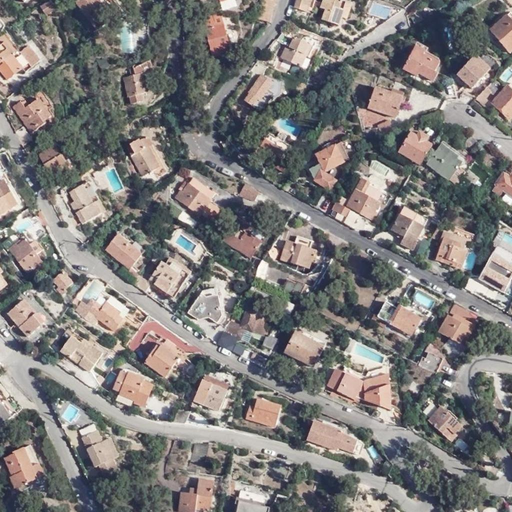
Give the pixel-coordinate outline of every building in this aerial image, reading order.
[(48,0),(42,0),(34,5),(40,14),(52,6),(48,0)] [(74,0),(87,18),(107,4),(114,12),(123,7),(118,0),(74,0)] [(296,0),(295,4),(308,8),(310,0),(296,0)] [(336,6),(337,0),(322,0),(321,5),(325,6),(322,17),(338,23),(340,16),(343,8),(341,8),(336,6)] [(348,0),(344,0),(341,8),(343,8),(340,16),(345,17),(350,1),(348,0)] [(198,10),(199,16),(208,14),(206,1),(198,10)] [(511,38),(511,9),(508,4),(487,22),(506,44),(511,38)] [(136,37),(147,37),(145,10),(134,11),(136,37)] [(224,42),(216,12),(208,14),(199,16),(208,50),(216,48),(215,44),(224,42)] [(284,39),(291,42),(294,43),(299,33),(289,29),(284,39)] [(419,60),(433,67),(439,54),(437,52),(438,50),(423,40),(424,37),(414,31),(402,54),(418,62),(419,60)] [(294,43),(291,42),(286,53),(311,63),(316,52),(309,50),(313,39),(299,33),(294,43)] [(12,50),(16,47),(12,40),(4,39),(0,41),(0,65),(7,75),(22,64),(12,50)] [(309,50),(316,52),(320,42),(313,39),(309,50)] [(25,40),(16,47),(26,62),(35,56),(25,40)] [(474,47),(455,66),(470,80),(488,61),(474,47)] [(124,102),(134,99),(134,92),(139,91),(135,71),(145,68),(143,58),(124,64),(126,73),(115,76),(119,94),(122,94),(124,102)] [(151,75),(159,82),(168,70),(160,64),(151,75)] [(250,84),(245,91),(252,97),(257,100),(268,93),(281,84),(282,73),(273,69),(271,72),(262,65),(249,83),(250,84)] [(511,104),(511,77),(509,75),(490,95),(507,111),(511,104)] [(365,99),(388,108),(397,87),(374,77),(365,99)] [(489,84),(485,80),(475,91),(472,93),(478,96),(489,84)] [(8,102),(29,127),(42,117),(40,114),(44,110),(41,107),(46,103),(37,91),(21,102),(16,96),(8,102)] [(369,115),(373,124),(386,119),(382,110),(369,115)] [(149,119),(144,121),(150,133),(155,131),(149,119)] [(150,133),(144,121),(133,126),(138,137),(135,139),(144,159),(164,149),(156,130),(155,131),(150,133)] [(420,154),(430,136),(425,133),(427,129),(420,124),(417,128),(409,123),(399,141),(420,154)] [(255,147),(278,160),(290,139),(268,126),(255,147)] [(461,141),(472,149),(481,138),(471,129),(461,141)] [(313,153),(318,163),(345,151),(337,132),(315,143),(317,150),(313,153)] [(424,154),(445,172),(447,171),(457,158),(458,157),(454,153),(456,151),(440,136),(424,154)] [(306,137),(302,144),(308,147),(312,140),(306,137)] [(51,175),(66,166),(51,138),(35,146),(51,175)] [(457,158),(447,171),(453,176),(463,163),(457,158)] [(491,182),(499,188),(503,183),(511,188),(511,168),(504,164),(491,182)] [(344,196),(372,210),(378,201),(374,199),(379,191),(363,184),(369,172),(360,167),(354,179),(344,196)] [(175,192),(197,205),(199,204),(211,211),(218,198),(207,191),(210,185),(188,172),(182,183),(181,182),(175,192)] [(90,188),(102,207),(106,204),(88,174),(80,179),(87,189),(90,188)] [(77,199),(71,202),(82,219),(102,207),(90,188),(87,189),(80,179),(68,186),(73,194),(77,199)] [(2,189),(0,186),(0,206),(14,197),(7,186),(2,189)] [(336,193),(335,192),(334,193),(331,200),(345,207),(349,200),(341,195),(344,189),(339,186),(336,193)] [(403,199),(401,203),(425,217),(428,212),(403,199)] [(34,204),(29,207),(27,203),(12,213),(23,227),(19,230),(16,232),(15,233),(13,231),(6,237),(25,261),(40,250),(34,243),(40,238),(33,228),(27,233),(26,231),(32,227),(42,220),(34,204)] [(425,217),(401,203),(391,222),(402,228),(399,234),(412,241),(425,217)] [(497,209),(508,215),(510,211),(501,204),(497,209)] [(438,216),(441,211),(436,208),(432,213),(438,216)] [(214,234),(247,254),(257,238),(243,229),(246,223),(231,214),(222,228),(218,226),(214,234)] [(462,243),(465,234),(435,222),(429,231),(440,236),(442,231),(460,237),(459,242),(462,243)] [(122,223),(119,226),(141,244),(144,241),(122,223)] [(141,244),(119,226),(108,241),(124,253),(121,256),(126,260),(128,257),(131,257),(141,244)] [(278,250),(305,260),(309,253),(311,254),(316,244),(308,241),(310,233),(295,228),(292,235),(284,233),(278,250)] [(455,257),(461,259),(466,244),(462,243),(459,242),(460,237),(442,231),(440,236),(434,253),(453,260),(455,257)] [(277,243),(270,238),(266,244),(271,252),(277,243)] [(493,292),(505,299),(509,291),(504,288),(511,270),(511,269),(511,266),(511,250),(496,242),(489,256),(487,255),(477,274),(497,284),(493,292)] [(153,274),(175,289),(191,263),(170,248),(165,255),(160,252),(151,266),(156,270),(153,274)] [(264,249),(259,257),(265,261),(270,253),(264,249)] [(54,283),(63,289),(67,285),(64,282),(71,272),(59,263),(49,275),(56,280),(54,283)] [(140,265),(133,275),(145,284),(151,275),(140,265)] [(96,296),(86,288),(97,273),(107,280),(109,278),(100,272),(89,271),(76,288),(83,293),(76,303),(97,318),(101,312),(117,324),(129,307),(125,304),(128,299),(113,289),(106,299),(98,293),(96,296)] [(288,272),(283,282),(292,287),(293,283),(302,287),(306,280),(296,273),(294,276),(288,272)] [(218,278),(200,283),(206,287),(215,285),(221,306),(223,302),(218,278)] [(206,287),(200,283),(187,303),(198,310),(208,308),(216,313),(221,306),(215,285),(206,287)] [(288,304),(292,295),(283,290),(278,300),(288,304)] [(387,290),(382,297),(399,307),(403,301),(403,300),(387,290)] [(9,311),(35,327),(47,309),(22,293),(9,311)] [(399,307),(382,297),(375,312),(412,333),(423,312),(403,301),(399,307)] [(148,306),(136,321),(145,327),(156,312),(148,306)] [(465,334),(469,336),(476,323),(455,312),(452,317),(469,326),(465,334)] [(464,344),(469,336),(465,334),(469,326),(452,317),(449,315),(441,330),(453,338),(445,345),(451,351),(449,353),(456,359),(468,347),(464,344)] [(253,320),(251,323),(264,330),(266,327),(253,320)] [(229,324),(223,321),(219,326),(216,334),(223,338),(234,333),(236,327),(237,327),(229,324)] [(72,324),(69,328),(87,341),(90,337),(72,324)] [(285,344),(311,358),(321,339),(294,325),(285,344)] [(266,327),(264,330),(262,333),(270,338),(274,332),(266,327)] [(58,344),(67,350),(69,348),(78,353),(76,357),(87,364),(100,344),(90,337),(87,341),(69,328),(58,344)] [(161,361),(179,371),(193,346),(171,333),(167,340),(171,342),(169,347),(165,344),(160,353),(164,357),(161,361)] [(417,356),(435,365),(441,352),(427,345),(424,351),(421,349),(417,356)] [(69,348),(67,350),(76,357),(78,353),(69,348)] [(435,365),(436,366),(437,367),(444,353),(441,352),(435,365)] [(355,387),(364,391),(379,363),(366,361),(362,369),(359,370),(343,363),(342,366),(333,361),(326,377),(354,389),(355,387)] [(379,363),(364,391),(390,402),(386,365),(379,363)] [(131,396),(141,401),(150,384),(120,367),(112,380),(119,383),(117,386),(131,394),(131,396)] [(215,369),(212,374),(227,381),(229,376),(215,369)] [(191,390),(216,404),(227,381),(212,374),(211,376),(201,371),(191,390)] [(0,421),(18,406),(0,384),(0,421)] [(242,405),(268,419),(277,403),(256,392),(252,399),(247,396),(242,405)] [(285,411),(301,417),(307,400),(308,399),(293,392),(285,411)] [(508,422),(511,422),(511,398),(505,397),(497,398),(489,396),(487,403),(495,406),(502,415),(510,416),(508,422)] [(425,416),(455,431),(460,423),(457,420),(460,414),(434,399),(425,416)] [(177,401),(168,418),(182,418),(189,404),(177,401)] [(342,428),(342,426),(314,416),(309,434),(337,444),(337,443),(354,448),(358,436),(342,428)] [(96,473),(109,467),(103,453),(109,451),(100,432),(92,436),(87,425),(71,432),(86,462),(90,461),(96,473)] [(365,440),(358,436),(354,448),(361,450),(365,440)] [(31,437),(13,445),(14,446),(5,450),(12,467),(10,468),(15,479),(44,467),(31,437)] [(208,458),(209,441),(194,440),(193,457),(208,458)] [(258,450),(253,466),(277,472),(282,457),(258,450)] [(346,489),(350,474),(341,470),(336,487),(346,489)] [(189,473),(189,482),(189,489),(182,488),(175,487),(173,507),(187,509),(187,508),(190,508),(190,505),(201,505),(203,473),(189,473)] [(220,477),(218,486),(226,488),(228,479),(220,477)] [(236,486),(233,498),(259,503),(261,492),(236,486)] [(346,497),(336,493),(335,498),(344,502),(346,497)] [(258,511),(260,504),(233,498),(230,511),(258,511)]
